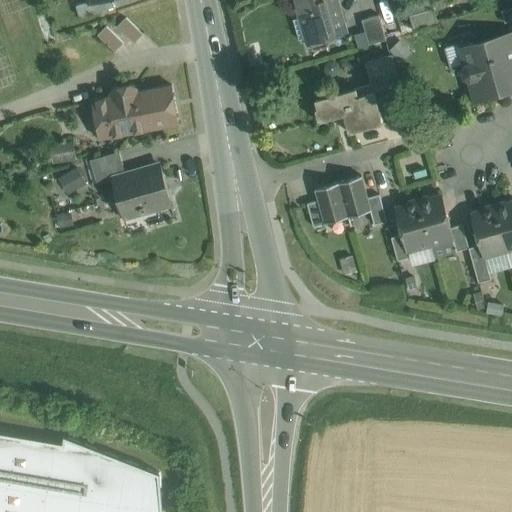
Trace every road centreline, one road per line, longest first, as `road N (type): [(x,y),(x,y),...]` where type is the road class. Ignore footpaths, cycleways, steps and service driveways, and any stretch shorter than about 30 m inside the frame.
road 1 (secondary): [(256,340),(0,299)]
road 2 (secondary): [(511,381),(256,340)]
road 3 (tertiary): [(206,0),(240,188)]
road 4 (secondary): [(256,340),(264,511)]
road 5 (tertiary): [(240,188),(256,340)]
